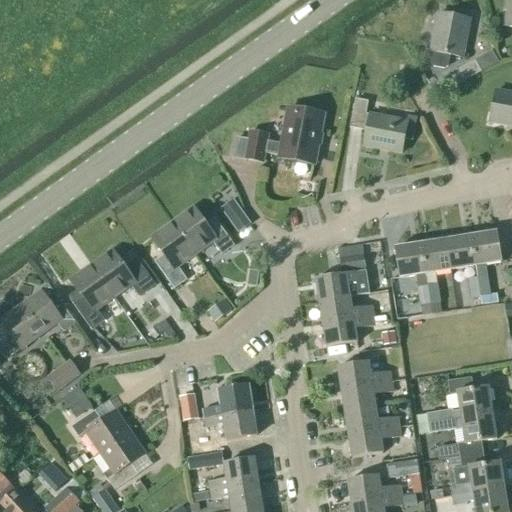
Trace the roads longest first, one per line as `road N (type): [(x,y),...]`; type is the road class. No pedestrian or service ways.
road 1 (secondary): [(0,238),(334,0)]
road 2 (residential): [(284,309),(279,247),(364,214),(468,194),(511,176)]
road 3 (residential): [(284,309),(314,511)]
road 4 (residential): [(160,357),(223,349),(251,319),(284,309)]
